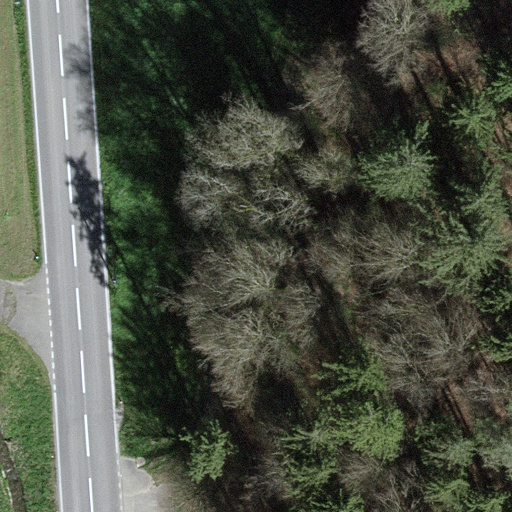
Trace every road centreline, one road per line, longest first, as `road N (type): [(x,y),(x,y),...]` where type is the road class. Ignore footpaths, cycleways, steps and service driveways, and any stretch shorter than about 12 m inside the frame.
road 1 (track): [(100,511),(355,0)]
road 2 (tertiary): [(94,511),(56,0)]
